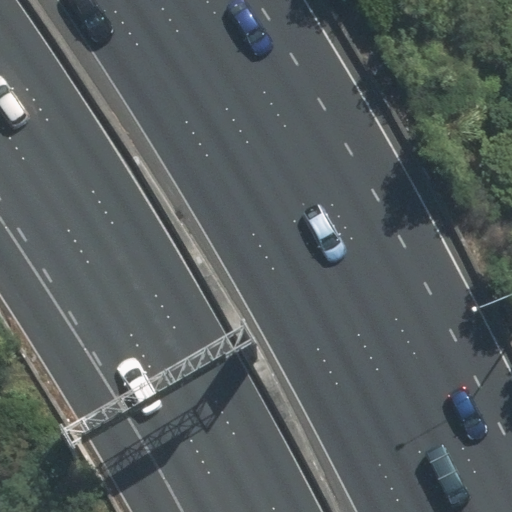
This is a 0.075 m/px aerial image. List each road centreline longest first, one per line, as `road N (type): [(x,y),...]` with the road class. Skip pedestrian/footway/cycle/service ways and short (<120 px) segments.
road 1 (motorway): [(105,0),(221,178),(405,511)]
road 2 (motorway): [(277,511),(203,368),(0,50)]
